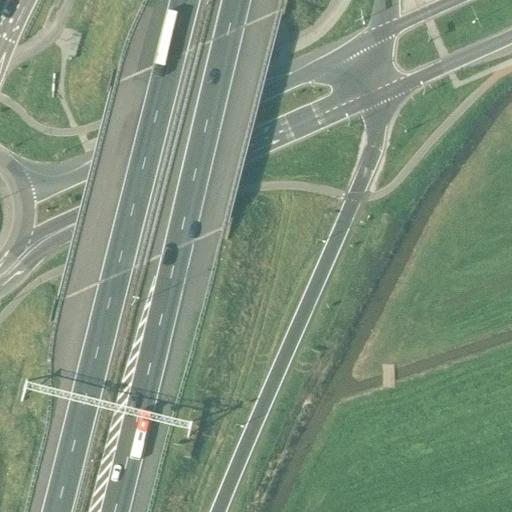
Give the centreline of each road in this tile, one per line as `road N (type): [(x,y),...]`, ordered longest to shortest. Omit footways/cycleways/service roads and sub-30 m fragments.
road 1 (motorway): [(184,0),(55,511)]
road 2 (motorway): [(112,511),(235,0)]
road 3 (motorway): [(217,511),(354,197),(376,141),(383,93)]
road 4 (primary): [(385,29),(285,86),(85,173),(22,186)]
road 5 (primary): [(72,224),(383,93)]
road 6 (secondary): [(383,93),(511,36)]
